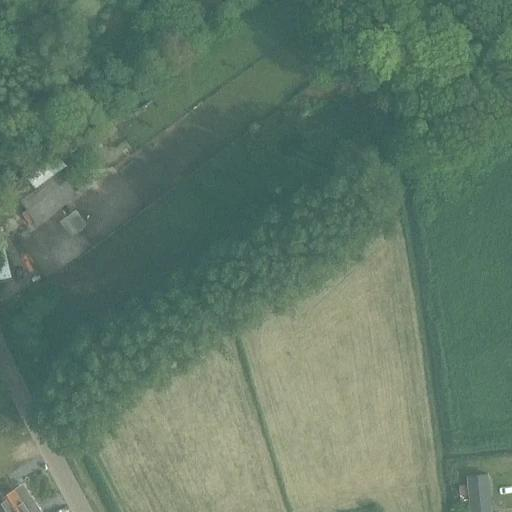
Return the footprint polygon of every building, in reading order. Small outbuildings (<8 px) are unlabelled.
[(60,170),(66,166),(56,152),(5,189),(15,203),(19,200),(34,221),(75,191),(60,170)] [(79,206),(53,222),(73,256),(90,245),(80,228),(89,223),(79,206)] [(27,282),(61,268),(56,255),(33,265),(29,256),(18,261),(27,282)] [(491,511),(488,474),(468,476),(468,484),(459,485),(461,511),(491,511)] [(0,511),(32,511),(17,488),(0,498),(0,511)]
